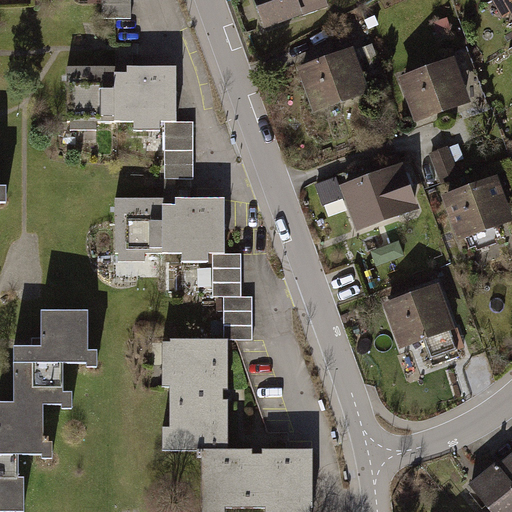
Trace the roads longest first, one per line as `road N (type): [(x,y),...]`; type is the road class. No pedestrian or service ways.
road 1 (residential): [(203,0),(376,466)]
road 2 (residential): [(376,466),(511,399)]
